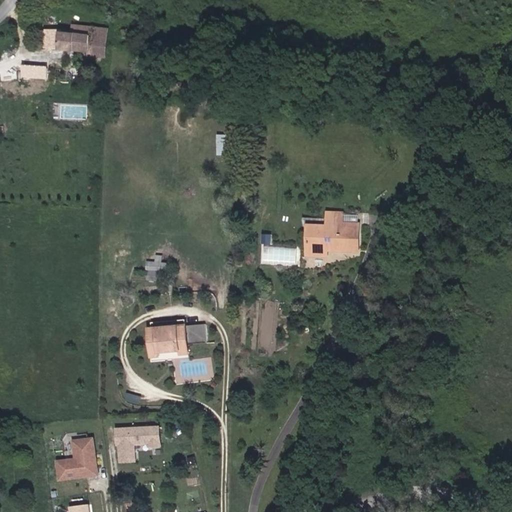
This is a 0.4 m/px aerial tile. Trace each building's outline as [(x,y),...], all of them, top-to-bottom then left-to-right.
[(80,33),(81,24),(63,22),(62,29),(62,32),(80,33)] [(110,25),(81,24),(80,33),(62,32),(62,29),(50,28),(48,51),(93,53),(93,56),(108,57),(110,25)] [(328,224),(309,223),(307,255),(328,256),(329,249),(361,251),(362,222),(345,221),(345,210),(329,210),(328,224)] [(263,261),(298,264),(299,247),(264,244),(263,261)] [(164,279),(164,254),(157,254),(157,260),(148,260),(148,279),(164,279)] [(188,324),(189,342),(209,341),(208,323),(188,324)] [(190,354),(187,325),(150,328),(153,358),(162,357),(162,353),(180,351),(181,355),(190,354)] [(160,427),(117,429),(118,448),(119,463),(136,463),(135,448),(161,446),(160,427)] [(60,480),(98,476),(96,457),(94,438),(73,441),(75,459),(58,461),(60,480)]
